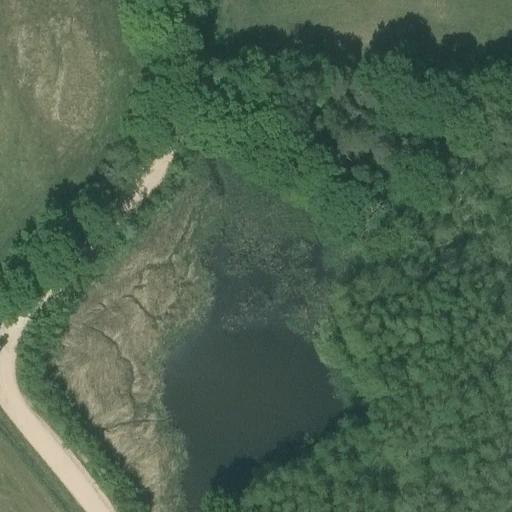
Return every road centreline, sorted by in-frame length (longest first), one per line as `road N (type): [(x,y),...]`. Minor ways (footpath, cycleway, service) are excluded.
road 1 (track): [(177,0),(191,74),(162,152),(0,350)]
road 2 (track): [(94,511),(0,390)]
